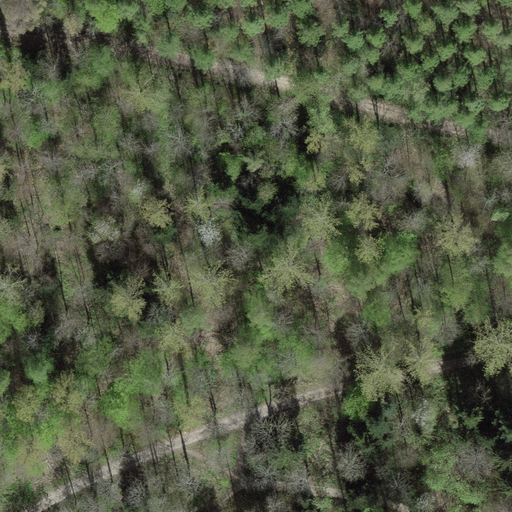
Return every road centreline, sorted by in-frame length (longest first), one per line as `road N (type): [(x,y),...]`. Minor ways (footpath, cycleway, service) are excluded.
road 1 (track): [(511,346),(399,368),(269,407),(109,465),(26,511)]
road 2 (track): [(511,118),(447,109),(188,23),(26,0)]
